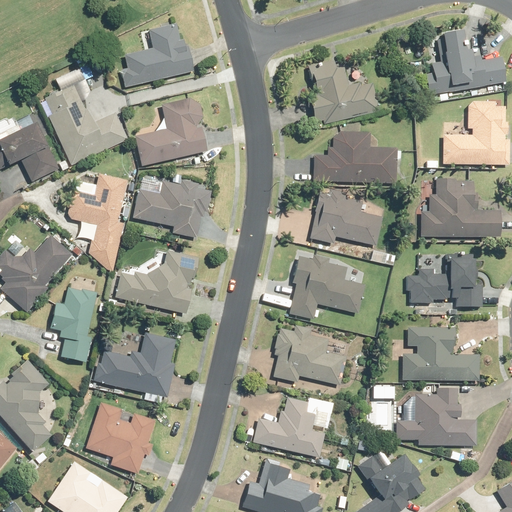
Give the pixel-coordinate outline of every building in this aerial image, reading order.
[(121,70),(125,88),(196,71),(189,43),(182,45),(177,23),(148,30),(153,48),(125,55),(129,68),(121,70)] [(422,71),(426,95),(502,83),(498,59),(477,62),(476,57),(467,59),(466,49),(460,50),(456,30),(434,34),(438,58),(430,59),(431,69),(422,71)] [(304,71),(315,124),(382,111),(375,78),(349,83),(345,62),(304,71)] [(44,116),(68,167),(127,139),(114,112),(91,123),(85,110),(82,111),(70,87),(42,100),(49,114),(44,116)] [(135,138),(142,166),(210,149),(197,95),(162,103),(169,130),(135,138)] [(442,131),(442,164),(508,165),(508,100),(468,100),(468,131),(442,131)] [(0,160),(3,166),(16,159),(29,184),(56,170),(44,146),(41,148),(29,125),(0,139),(0,160)] [(312,154),(312,180),(392,182),(393,149),(367,148),(368,131),(337,131),(329,137),(329,147),(323,147),(323,155),(312,154)] [(209,216),(214,185),(140,173),(133,220),(173,226),(172,233),(199,237),(203,215),(209,216)] [(88,241),(86,253),(103,270),(109,271),(119,226),(114,224),(124,182),(97,176),(92,196),(70,191),(65,214),(67,220),(95,226),(91,240),(88,241)] [(419,207),(418,235),(503,237),(504,208),(473,207),(474,179),(436,178),(436,193),(428,192),(428,207),(419,207)] [(342,193),(319,188),(308,238),(331,243),(332,236),(374,245),(380,218),(357,213),(359,202),(341,199),(342,193)] [(0,285),(0,291),(25,313),(69,255),(46,236),(32,253),(26,249),(19,257),(9,257),(3,252),(0,254),(0,275),(0,276),(0,281),(2,283),(0,285)] [(120,267),(114,296),(187,313),(200,256),(169,248),(166,261),(148,273),(120,267)] [(394,255),(370,251),(369,262),(392,266),(394,255)] [(295,282),(288,313),(311,319),(315,304),(357,314),(363,285),(342,280),(345,268),(326,263),(327,259),(297,252),(290,281),(295,282)] [(419,276),(404,276),(404,291),(410,291),(410,303),(434,303),(434,300),(457,300),(457,307),(483,307),(483,282),(477,282),(477,257),(445,257),(445,273),(433,273),(433,269),(419,269),(419,276)] [(63,339),(58,357),(83,362),(89,337),(85,336),(95,292),(78,288),(78,291),(65,288),(60,306),(53,304),(48,329),(58,331),(57,337),(63,339)] [(330,332),(280,321),(272,356),(276,357),(272,377),(300,383),(301,376),(342,385),(349,355),(326,350),(330,332)] [(403,353),(403,379),(480,381),(481,354),(456,353),(457,327),(408,326),(408,346),(418,346),(418,353),(403,353)] [(94,364),(91,380),(164,397),(177,338),(142,330),(137,354),(128,351),(127,357),(101,351),(97,364),(94,364)] [(0,380),(0,419),(31,453),(49,436),(41,426),(44,423),(36,413),(35,402),(37,392),(45,385),(24,361),(9,374),(11,376),(6,381),(7,382),(4,385),(1,380),(0,380)] [(415,445),(476,447),(478,419),(460,419),(461,386),(438,385),(437,393),(415,392),(414,418),(396,417),(395,439),(415,440),(415,445)] [(259,416),(252,442),(318,457),(331,404),(284,393),(277,421),(259,416)] [(110,458),(108,465),(133,473),(140,454),(145,455),(148,445),(145,443),(153,420),(129,412),(126,421),(117,419),(120,410),(97,402),(81,448),(110,458)] [(348,436),(337,434),(336,445),(347,446),(348,436)] [(0,466),(14,449),(0,438),(0,466)] [(354,509),(355,511),(396,511),(430,491),(405,451),(378,468),(370,455),(356,464),(376,496),(354,509)] [(250,480),(242,507),(257,511),(322,511),(327,496),(311,491),(313,484),(290,477),(294,466),(264,457),(257,482),(250,480)] [(348,460),(336,457),(333,470),(345,473),(348,460)] [(114,511),(125,496),(70,461),(43,502),(58,511),(114,511)] [(511,511),(511,480),(497,489),(508,506),(498,511),(511,511)] [(345,497),(336,496),(334,510),(343,511),(345,497)]
